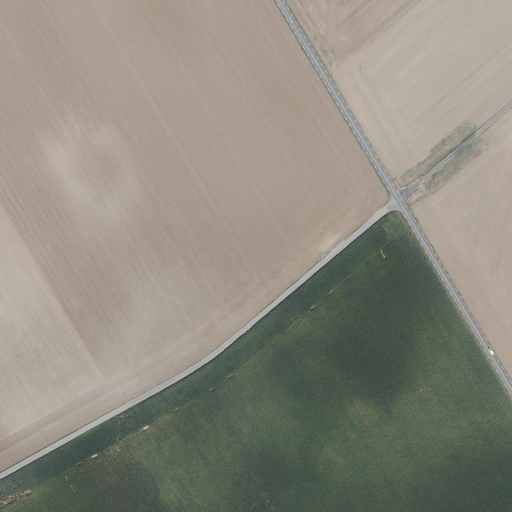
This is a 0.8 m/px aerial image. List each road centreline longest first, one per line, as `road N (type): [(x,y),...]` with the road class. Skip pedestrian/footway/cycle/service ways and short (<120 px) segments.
road 1 (unclassified): [(0,478),(196,369),(398,198)]
road 2 (secondary): [(279,0),(398,198)]
road 3 (secondary): [(398,198),(511,390)]
road 4 (track): [(511,110),(398,198)]
